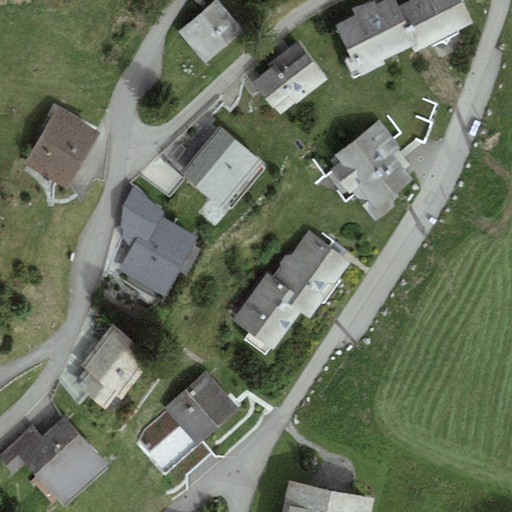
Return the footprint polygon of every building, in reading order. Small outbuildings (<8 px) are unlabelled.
[(206,64),(244,31),(218,0),(215,0),(178,32),(206,64)] [(356,14),(335,25),(360,73),(411,46),(415,53),(430,45),(432,47),(441,42),(448,45),(450,37),(460,33),(458,30),(473,23),(461,0),(410,0),(411,1),(399,7),(395,0),(383,0),(376,4),(374,1),(353,9),(356,14)] [(252,81),(279,116),(327,80),(298,42),(271,62),(273,65),(252,81)] [(100,132),(57,107),(24,164),(67,189),(100,132)] [(397,193),(413,180),(405,170),(411,166),(398,149),(400,147),(380,120),(334,155),(340,162),(329,170),(349,195),(352,192),(376,222),(396,207),(393,203),(400,197),(397,193)] [(223,208),(262,162),(220,126),(180,172),(223,208)] [(167,165),(157,158),(139,175),(152,185),(167,165)] [(184,178),(167,165),(152,185),(169,198),(184,178)] [(162,217),(164,213),(134,188),(123,205),(120,228),(124,229),(122,236),(130,249),(136,236),(148,243),(162,217)] [(166,296),(198,237),(162,217),(148,243),(136,236),(130,249),(118,270),(166,296)] [(310,319),(352,263),(309,231),(292,254),(286,255),(280,263),(281,268),(274,278),(268,273),(233,320),(273,349),(300,312),(310,319)] [(122,398),(155,358),(113,324),(79,366),(84,370),(74,383),(106,409),(117,394),(122,398)] [(165,472),(238,408),(206,371),(163,408),(166,411),(145,429),(136,441),(165,472)] [(65,506),(110,464),(65,415),(43,436),(33,426),(0,455),(0,459),(14,474),(26,463),(38,476),(32,482),(53,504),(58,499),(65,506)] [(372,511),(375,499),(288,482),(282,511),(372,511)]
